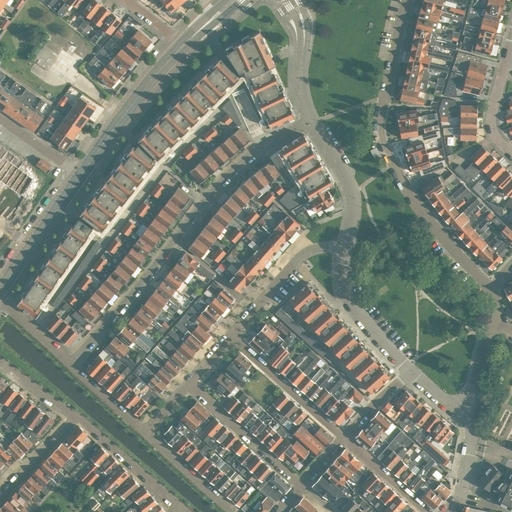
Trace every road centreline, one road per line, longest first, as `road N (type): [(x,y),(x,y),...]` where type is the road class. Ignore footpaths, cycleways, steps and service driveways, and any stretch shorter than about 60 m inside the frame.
road 1 (residential): [(488,285),(416,202),(378,137),(379,102),(406,0)]
road 2 (residential): [(261,143),(223,174),(69,362)]
road 3 (tertiary): [(78,173),(181,40)]
road 4 (residential): [(228,335),(299,252),(343,245)]
road 5 (residential): [(187,380),(300,482)]
road 6 (residential): [(228,335),(341,435)]
road 7 (residential): [(408,367),(350,299),(343,245)]
road 8 (residential): [(343,245),(350,187),(310,118)]
road 9 (residential): [(178,505),(75,414)]
road 10 (tertiary): [(0,284),(78,173)]
road 11 (residential): [(511,33),(489,114),(494,135),(511,152)]
road 12 (residential): [(143,428),(237,511)]
road 13 (residential): [(310,118),(299,90),(302,37),(292,0)]
